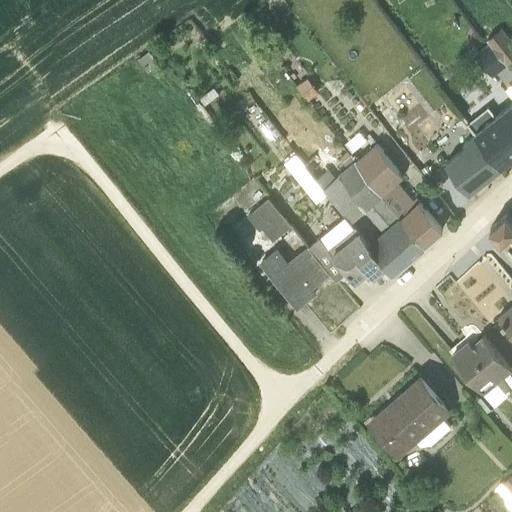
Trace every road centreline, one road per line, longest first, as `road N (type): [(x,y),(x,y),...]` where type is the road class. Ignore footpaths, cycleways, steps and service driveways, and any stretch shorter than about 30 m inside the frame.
road 1 (unclassified): [(287,386),(73,125),(33,128),(0,152)]
road 2 (residential): [(511,175),(287,386)]
road 3 (unclassified): [(172,511),(287,386)]
